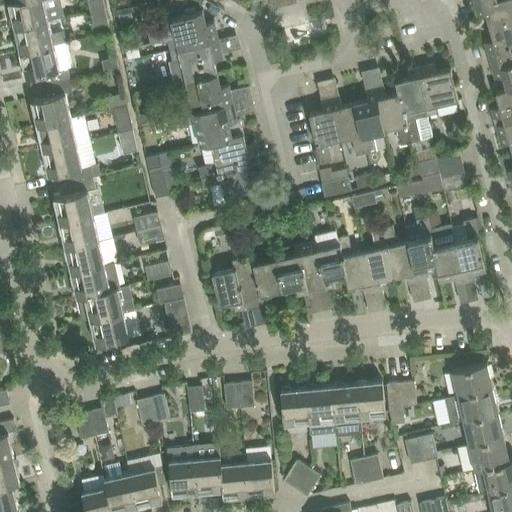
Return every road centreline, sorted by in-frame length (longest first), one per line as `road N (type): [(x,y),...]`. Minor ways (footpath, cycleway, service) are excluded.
road 1 (residential): [(207,347),(178,227),(290,200),(261,83)]
road 2 (residential): [(508,315),(267,334),(207,347)]
road 3 (residential): [(451,0),(511,275)]
road 4 (residential): [(261,83),(355,60),(342,8),(376,0)]
road 5 (residential): [(207,347),(51,381)]
road 6 (residential): [(62,511),(35,406),(51,381)]
road 7 (residential): [(51,381),(23,263)]
